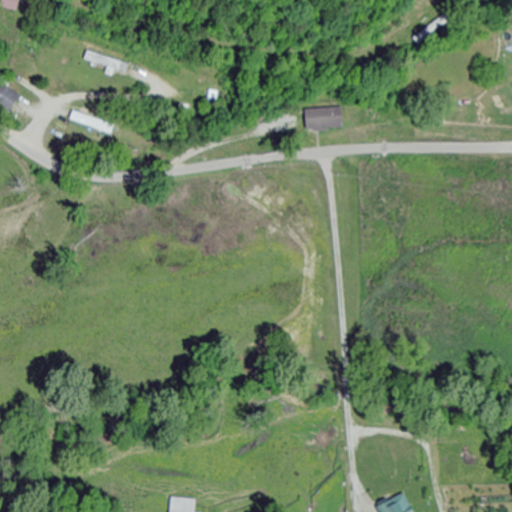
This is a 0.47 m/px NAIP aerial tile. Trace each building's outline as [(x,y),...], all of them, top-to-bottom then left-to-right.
[(19,13),(23,0),(4,0),(2,8),(19,13)] [(85,62),(128,75),(131,66),(88,53),(85,62)] [(21,97),(0,82),(0,106),(10,113),(21,97)] [(347,133),(347,110),(309,110),(309,133),(347,133)] [(73,120),(112,136),(115,129),(76,113),(73,120)] [(415,511),(410,495),(378,506),(380,511),(415,511)] [(196,511),(197,502),(173,499),(171,511),(196,511)]
